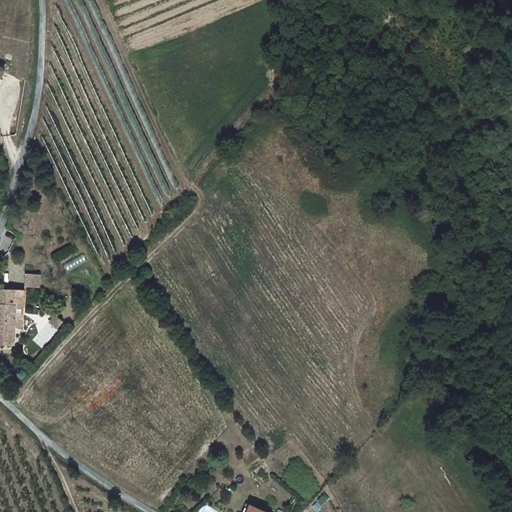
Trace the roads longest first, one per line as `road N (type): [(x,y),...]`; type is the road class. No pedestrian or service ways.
road 1 (unclassified): [(0,230),(39,84),(38,0)]
road 2 (unclassified): [(0,401),(44,442),(150,511)]
